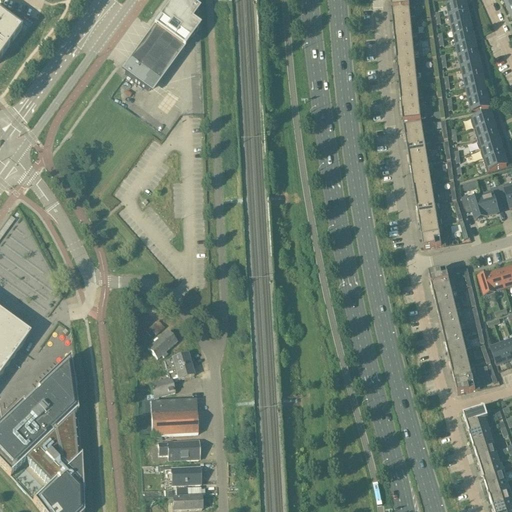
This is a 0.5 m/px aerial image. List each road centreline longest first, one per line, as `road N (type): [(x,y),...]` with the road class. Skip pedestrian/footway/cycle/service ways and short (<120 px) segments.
road 1 (primary): [(434,511),(369,253),(336,0)]
road 2 (primary): [(309,0),(336,214),(405,511)]
road 3 (residential): [(412,264),(377,0)]
road 4 (residential): [(223,511),(213,363),(171,298)]
road 5 (secondary): [(15,158),(132,0)]
road 6 (secondary): [(105,0),(0,141)]
road 7 (residential): [(448,410),(412,264)]
road 8 (unclassified): [(90,278),(15,158)]
